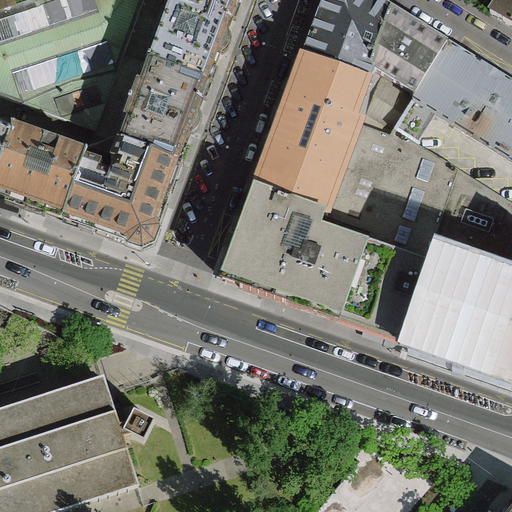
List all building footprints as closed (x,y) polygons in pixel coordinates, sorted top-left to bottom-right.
[(145,0),(34,0),(0,11),(0,97),(97,132),(145,0)] [(238,7),(218,0),(172,0),(149,65),(209,87),(238,7)] [(326,0),(305,59),(370,82),(374,71),(394,13),(373,0),(326,0)] [(511,0),(500,0),(491,15),(511,27),(511,0)] [(449,48),(394,13),(374,71),(383,76),(418,98),(449,48)] [(511,86),(449,48),(418,98),(415,103),(436,116),(511,163),(511,86)] [(256,192),(327,218),(361,128),(363,124),(356,122),(370,82),(305,59),(256,192)] [(180,167),(209,87),(149,65),(119,145),(180,167)] [(418,98),(383,76),(366,113),(396,133),(415,103),(418,98)] [(396,133),(417,145),(436,116),(415,103),(396,133)] [(392,140),(361,128),(327,218),(322,232),(367,247),(376,251),(419,146),(417,145),(396,133),(392,140)] [(0,170),(13,134),(0,129),(0,170)] [(0,198),(65,221),(85,161),(87,155),(14,129),(13,134),(0,170),(0,198)] [(151,246),(180,167),(119,145),(113,160),(116,165),(112,177),(101,174),(102,167),(85,161),(65,221),(142,249),(151,246)] [(376,251),(437,272),(440,264),(495,282),(511,257),(511,238),(505,233),(511,220),(511,204),(419,146),(376,251)] [(341,324),(367,247),(322,232),(327,218),(256,192),(223,282),(341,324)] [(411,348),(437,272),(376,251),(367,247),(341,324),(411,348)] [(511,257),(495,282),(510,289),(511,289),(511,257)] [(482,373),(510,289),(495,282),(440,264),(437,272),(411,348),(482,373)] [(511,289),(510,289),(482,373),(511,383),(511,289)] [(0,511),(71,511),(141,490),(125,440),(122,429),(106,381),(0,415),(0,511)] [(129,427),(122,429),(125,440),(132,438),(145,445),(156,425),(135,414),(129,427)] [(411,511),(426,495),(396,469),(373,450),(319,511),(411,511)] [(404,460),(396,469),(426,495),(434,485),(404,460)]
